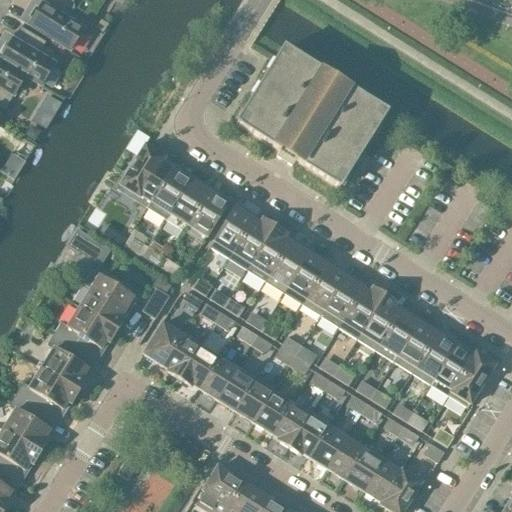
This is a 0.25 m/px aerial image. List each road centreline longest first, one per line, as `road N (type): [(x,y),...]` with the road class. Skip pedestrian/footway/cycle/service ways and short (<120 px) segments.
road 1 (residential): [(511,338),(188,131),(188,114),(259,0)]
road 2 (residential): [(329,511),(126,386),(45,511)]
